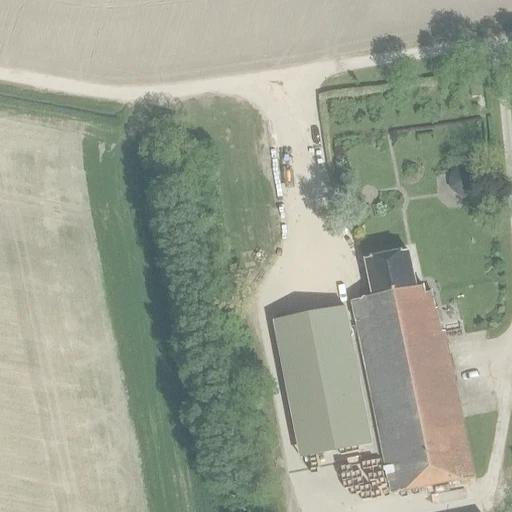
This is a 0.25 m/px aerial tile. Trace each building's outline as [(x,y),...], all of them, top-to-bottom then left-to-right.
[(469,86),(470,97),(481,96),(480,85),(469,86)] [(487,129),(449,137),(460,185),(492,177),(493,183),(511,179),(511,165),(509,153),(511,152),(511,130),(488,135),(487,129)] [(436,206),(445,213),(455,213),(463,204),(462,194),(454,186),(443,187),(436,195),(436,206)] [(260,197),(249,199),(253,213),(264,211),(260,197)] [(373,445),(346,310),(276,324),(303,459),(373,445)] [(279,410),(291,408),(285,380),(273,383),(279,410)]
